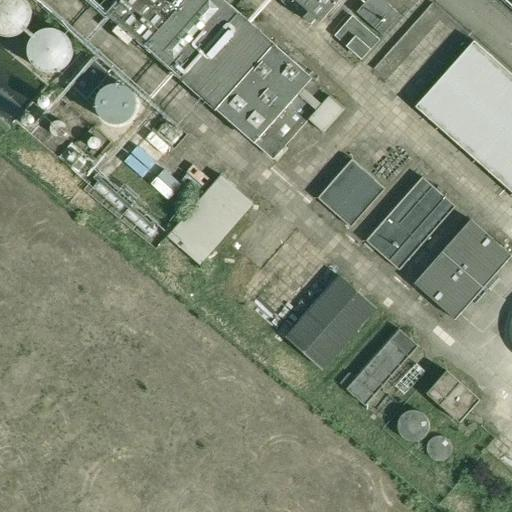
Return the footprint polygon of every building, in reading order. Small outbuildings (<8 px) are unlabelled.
[(32,16),(32,11),(32,7),(30,3),(28,0),(0,0),(0,28),(3,30),(10,32),(18,31),(22,29),(25,27),(28,24),(30,20),(32,16)] [(313,78),(297,64),(224,0),(120,0),(108,14),(241,131),(274,160),(310,119),(325,133),(344,110),(330,97),(313,78)] [(295,0),(300,4),(309,12),(304,18),(307,21),(312,25),(317,19),(321,23),(340,2),(341,0),(363,0),(367,2),(357,12),(383,35),(401,15),(400,14),(383,0),(295,0)] [(380,40),(380,39),(353,16),(335,36),(363,61),(380,40)] [(72,51),(73,47),(72,42),(71,39),(69,34),(66,32),(60,27),(53,25),(50,25),(45,26),(42,27),(37,30),(35,33),(31,40),(29,48),(31,55),(35,62),(38,64),(42,67),(47,68),(51,69),(60,67),(64,64),(67,62),(71,55),(72,51)] [(511,75),(474,42),(416,108),(511,192),(511,75)] [(133,108),(135,101),(133,94),(130,89),(124,85),(122,84),(117,83),(112,84),(108,85),(103,89),(99,96),(98,102),(100,109),(104,114),(110,118),(118,119),(124,117),(130,113),(133,108)] [(95,167),(102,174),(110,181),(150,135),(134,122),(95,167)] [(387,189),(353,160),(319,199),(352,228),(387,189)] [(222,176),(167,238),(201,267),(255,205),(222,176)] [(366,242),(368,243),(400,271),(457,207),(423,177),(366,242)] [(511,257),(511,256),(485,233),(471,221),(415,285),(456,321),(511,257)] [(378,309),(354,287),(341,275),(294,328),(286,337),(324,371),(378,309)] [(366,406),(419,347),(419,346),(400,330),(357,379),(350,373),(341,384),(366,406)] [(461,423),(468,414),(481,400),(448,372),(436,385),(428,394),(461,423)] [(511,464),(511,442),(503,437),(493,452),(511,464)]
